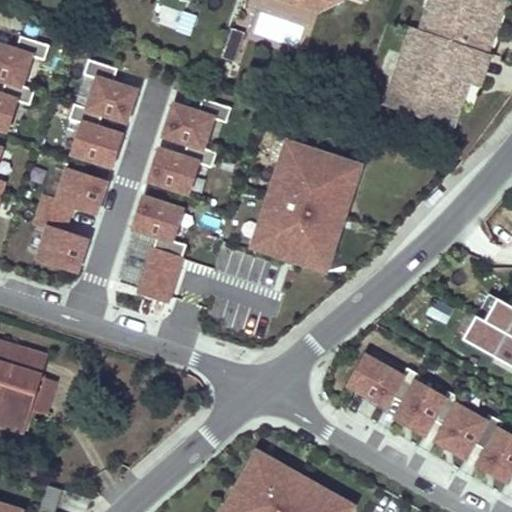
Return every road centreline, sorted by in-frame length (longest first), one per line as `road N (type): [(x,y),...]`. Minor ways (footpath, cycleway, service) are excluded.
road 1 (residential): [(269,386),(447,226),(511,156)]
road 2 (residential): [(155,87),(82,324)]
road 3 (residential): [(269,386),(329,432),(469,511)]
road 4 (residential): [(82,324),(269,386)]
road 5 (residential): [(127,511),(269,386)]
